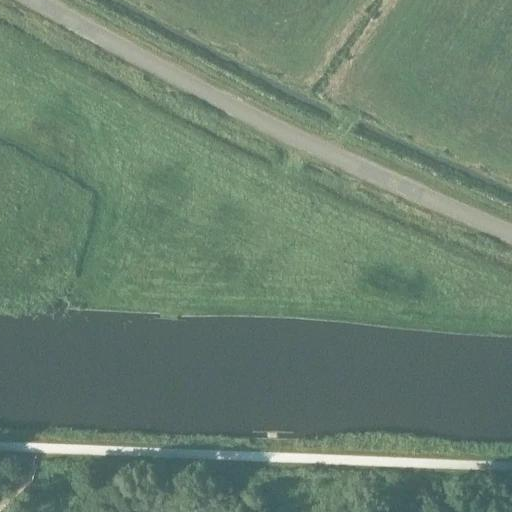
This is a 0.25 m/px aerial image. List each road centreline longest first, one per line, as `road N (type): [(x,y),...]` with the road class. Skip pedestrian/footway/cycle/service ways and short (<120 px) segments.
road 1 (tertiary): [(511,235),(244,113),(34,0)]
road 2 (track): [(511,474),(0,457)]
